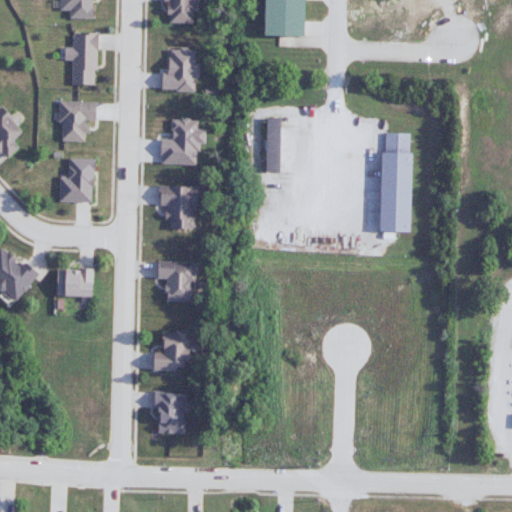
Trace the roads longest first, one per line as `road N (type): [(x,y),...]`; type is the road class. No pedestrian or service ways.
road 1 (residential): [(511,483),(0,467)]
road 2 (residential): [(118,476),(130,0)]
road 3 (residential): [(0,198),(37,232),(123,238)]
road 4 (residential): [(335,49),(449,53),(457,39)]
